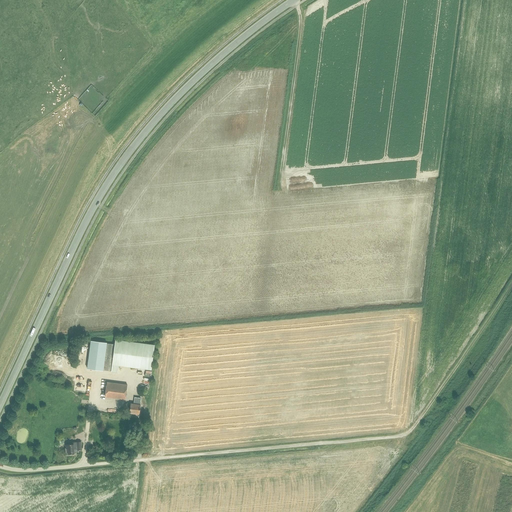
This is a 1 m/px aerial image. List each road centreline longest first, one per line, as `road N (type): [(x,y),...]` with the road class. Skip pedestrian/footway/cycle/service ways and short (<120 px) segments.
road 1 (primary): [(0,405),(117,165),(161,111),(296,0)]
road 2 (unclassified): [(0,466),(36,470),(393,436)]
road 3 (track): [(393,436),(413,427),(511,283)]
road 4 (track): [(0,318),(57,200)]
